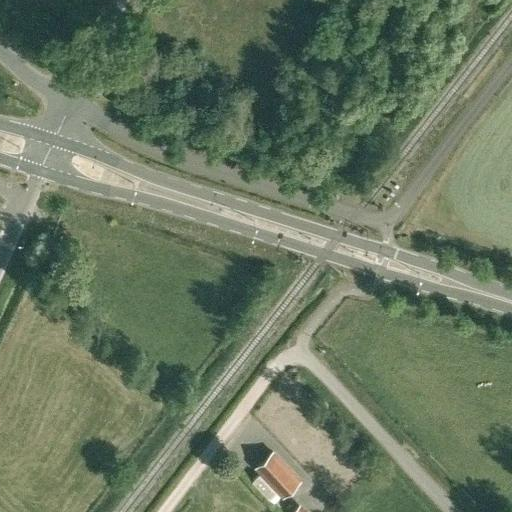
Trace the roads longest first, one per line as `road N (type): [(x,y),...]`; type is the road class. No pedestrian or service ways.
road 1 (unclassified): [(69,103),(158,150),(377,221),(394,213),(511,66)]
road 2 (secondary): [(38,172),(430,288),(499,298)]
road 3 (secondary): [(499,298),(447,272),(188,192),(51,139)]
road 4 (unclassified): [(452,511),(298,354)]
road 5 (track): [(168,511),(276,364),(298,354)]
